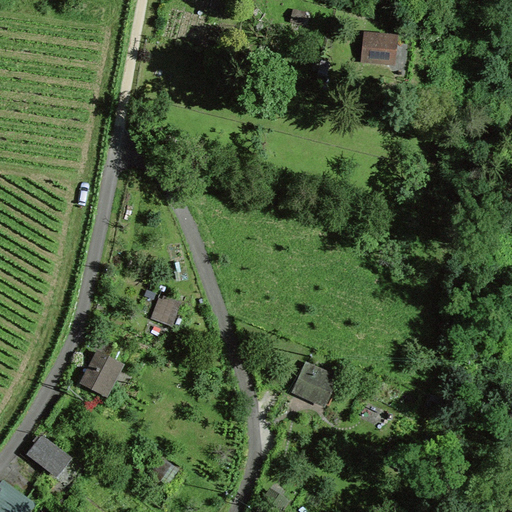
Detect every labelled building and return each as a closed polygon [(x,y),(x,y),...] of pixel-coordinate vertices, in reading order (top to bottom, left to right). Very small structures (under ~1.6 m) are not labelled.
[(307,12),(293,9),(291,16),(290,22),(304,25),(307,12)] [(390,37),(368,35),(366,60),(388,62),(390,37)] [(175,137),(159,134),(156,146),(164,148),(172,150),(175,137)] [(174,326),(182,303),(158,295),(150,317),(162,321),(174,326)] [(103,390),(117,363),(98,353),(87,375),(84,380),(103,390)] [(302,393),(319,401),(329,380),(311,372),(313,367),(308,365),(296,390),(302,393)] [(29,454),(51,472),(65,455),(42,437),(32,449),(29,454)] [(161,457),(149,474),(158,480),(166,485),(178,468),(161,457)] [(409,462),(403,459),(401,464),(412,469),(414,464),(409,461),(409,462)] [(0,511),(30,511),(36,505),(3,481),(0,485),(0,511)] [(266,497),(263,501),(277,511),(284,501),(270,491),(266,497)]
